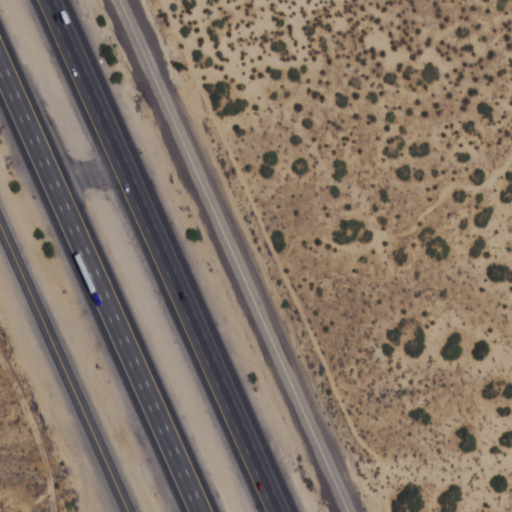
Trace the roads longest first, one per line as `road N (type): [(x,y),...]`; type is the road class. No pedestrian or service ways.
road 1 (motorway): [(272,511),(45,0)]
road 2 (residential): [(120,0),(347,511)]
road 3 (motorway): [(0,64),(201,511)]
road 4 (tertiary): [(0,230),(125,511)]
